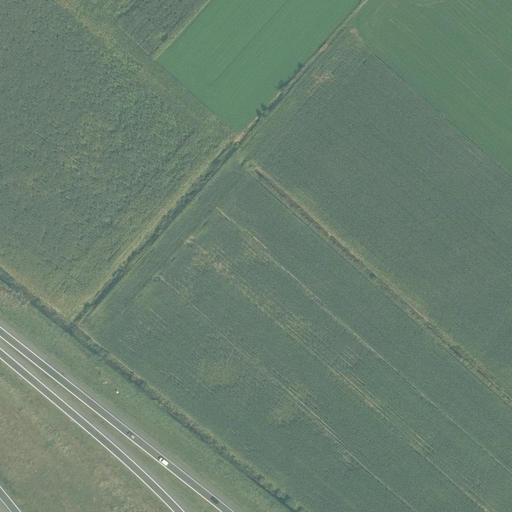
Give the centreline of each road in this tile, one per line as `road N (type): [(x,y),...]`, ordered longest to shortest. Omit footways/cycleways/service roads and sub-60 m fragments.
road 1 (motorway): [(227,511),(0,331)]
road 2 (motorway): [(178,511),(0,353)]
